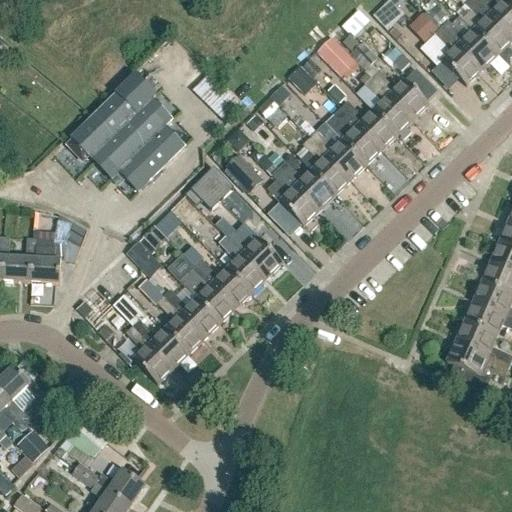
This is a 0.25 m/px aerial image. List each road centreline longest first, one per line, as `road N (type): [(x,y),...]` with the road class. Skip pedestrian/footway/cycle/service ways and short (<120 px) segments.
road 1 (residential): [(220,474),(264,372),(292,332),(511,116)]
road 2 (residential): [(0,334),(46,338),(220,474)]
